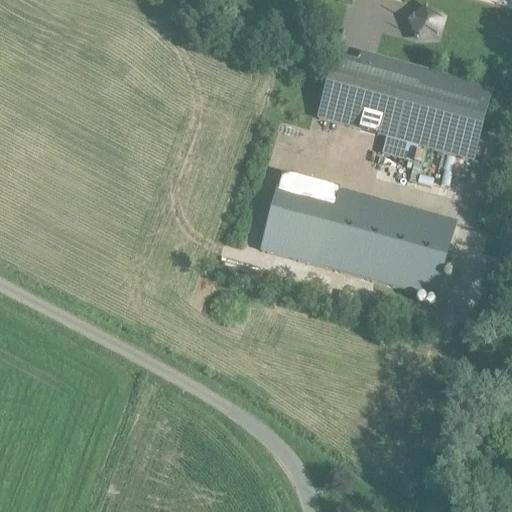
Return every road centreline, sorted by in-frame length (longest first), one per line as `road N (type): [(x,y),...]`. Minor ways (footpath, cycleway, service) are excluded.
road 1 (unclassified): [(312,511),(292,467),(238,416),(0,286)]
road 2 (unclassified): [(511,240),(433,511)]
